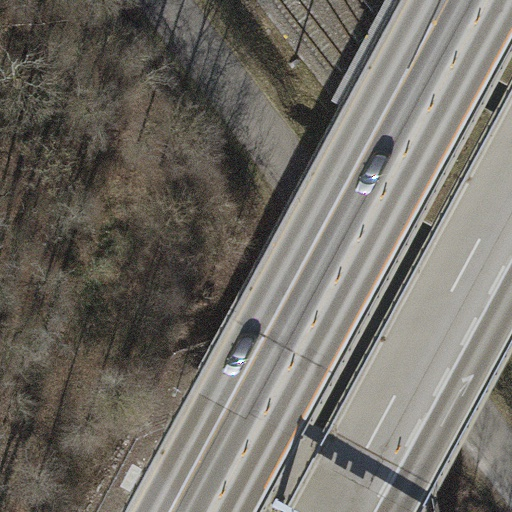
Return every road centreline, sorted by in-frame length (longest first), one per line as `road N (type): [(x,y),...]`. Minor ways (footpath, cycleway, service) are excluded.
road 1 (residential): [(160,0),(511,477)]
road 2 (motorway): [(486,0),(211,511)]
road 3 (motorway): [(335,511),(511,184)]
